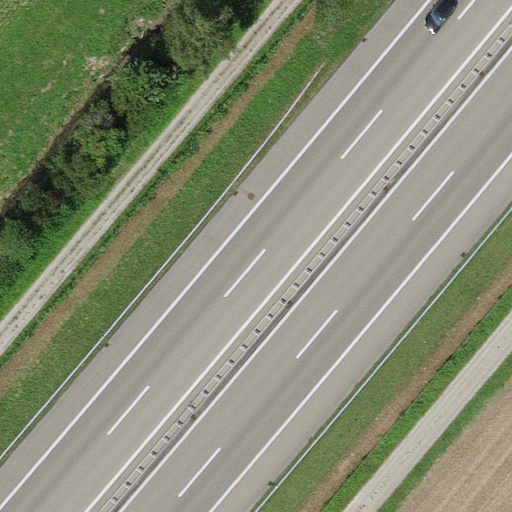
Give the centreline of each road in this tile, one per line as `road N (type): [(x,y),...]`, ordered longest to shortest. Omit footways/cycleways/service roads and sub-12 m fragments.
road 1 (motorway): [(479,0),(43,511)]
road 2 (motorway): [(168,511),(511,104)]
road 3 (track): [(289,0),(0,346)]
road 4 (track): [(511,329),(355,511)]
